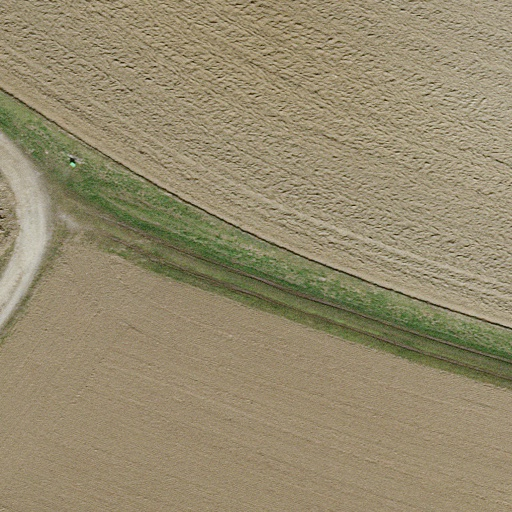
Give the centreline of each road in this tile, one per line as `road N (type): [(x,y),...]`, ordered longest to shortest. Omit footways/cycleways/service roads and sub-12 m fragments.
road 1 (track): [(0,145),(37,198),(444,373),(511,390)]
road 2 (track): [(37,198),(26,284),(0,320)]
